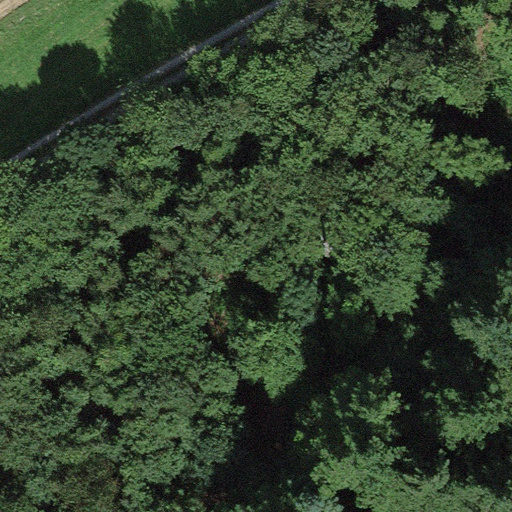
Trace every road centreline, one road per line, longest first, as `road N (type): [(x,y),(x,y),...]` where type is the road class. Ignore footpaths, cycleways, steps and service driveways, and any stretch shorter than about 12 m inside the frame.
road 1 (track): [(511,200),(388,342),(272,511)]
road 2 (track): [(0,183),(308,0)]
